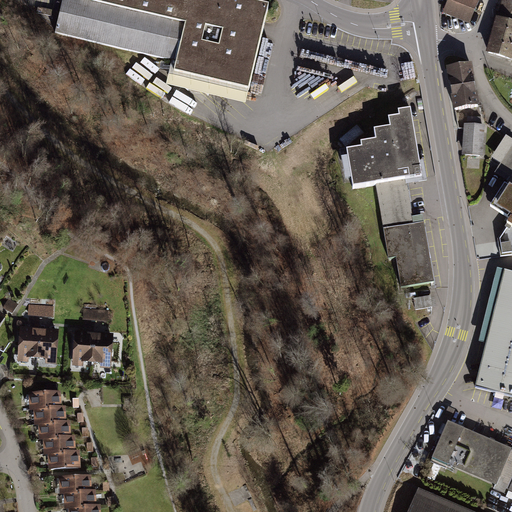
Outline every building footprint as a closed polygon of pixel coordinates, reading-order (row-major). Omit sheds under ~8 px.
[(81,0),(82,0),(80,0),(62,0),(55,34),(172,61),(166,86),(246,105),(269,7),(240,0),(81,0)] [(477,0),(448,0),(444,12),(470,22),(477,0)] [(511,1),(507,0),(501,0),(487,54),(511,60),(511,1)] [(141,83),(148,66),(138,62),(131,79),(141,83)] [(471,65),(448,69),(455,109),(478,106),(471,65)] [(159,94),(163,83),(148,77),(144,88),(159,94)] [(364,151),(349,153),(355,190),(377,187),(389,263),(397,262),(400,286),(432,281),(422,217),(411,218),(405,182),(423,179),(412,111),(400,113),(401,120),(390,122),(392,131),(377,133),(378,142),(363,145),(364,151)] [(486,127),(466,125),(462,157),(484,159),(486,127)] [(511,147),(496,173),(511,182),(511,147)] [(348,162),(342,163),(346,185),(352,184),(348,162)] [(511,187),(504,183),(488,208),(508,221),(504,228),(507,230),(501,241),(503,256),(511,253),(511,187)] [(511,277),(506,275),(477,388),(511,396),(511,277)] [(415,298),(416,310),(433,308),(432,297),(415,298)] [(10,299),(3,309),(12,314),(18,304),(10,299)] [(54,317),(54,304),(30,303),(29,317),(54,317)] [(109,321),(109,309),(84,309),(84,321),(109,321)] [(37,362),(39,330),(30,329),(20,329),(18,363),(29,364),(29,361),(37,362)] [(39,330),(37,362),(46,362),(45,365),(56,366),(58,331),(50,331),(39,330)] [(92,366),(95,335),(87,335),(75,334),(73,367),(84,368),(84,366),(92,366)] [(95,335),(92,366),(101,367),(100,369),(111,370),(114,337),(107,336),(95,335)] [(31,413),(34,413),(61,411),(61,402),(60,394),(29,396),(31,413)] [(35,428),(38,428),(67,426),(66,416),(66,411),(61,411),(34,413),(35,428)] [(510,447),(447,419),(429,459),(511,495),(511,451),(509,450),(510,447)] [(39,443),(43,443),(72,441),(71,431),(71,426),(67,426),(38,428),(39,443)] [(44,458),(48,458),(76,456),(76,445),(75,441),(72,441),(43,443),(44,458)] [(79,456),(76,456),(48,458),(49,472),(80,470),(80,460),(79,456)] [(61,498),(64,497),(92,495),(92,486),(91,478),(59,480),(61,498)] [(475,511),(416,486),(404,511),(475,511)] [(96,495),(92,495),(64,497),(65,511),(73,511),(97,510),(97,500),(96,495)]
